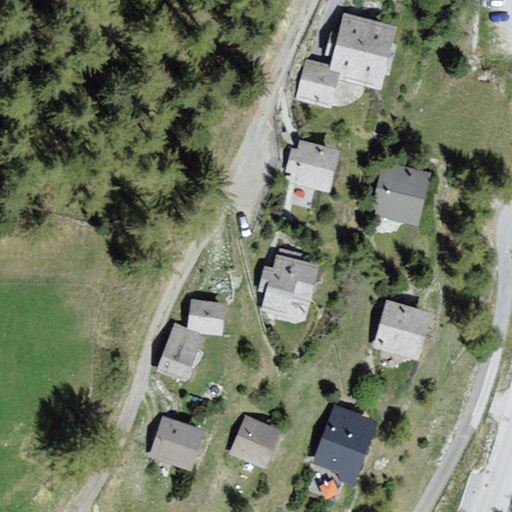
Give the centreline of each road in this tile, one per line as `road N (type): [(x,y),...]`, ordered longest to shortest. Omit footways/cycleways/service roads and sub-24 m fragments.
road 1 (track): [(75,511),(99,492),(132,426),(161,318),(311,0)]
road 2 (residential): [(511,213),(487,373),(421,511)]
